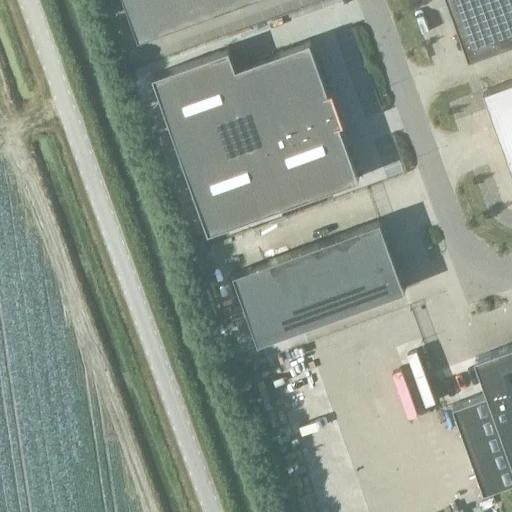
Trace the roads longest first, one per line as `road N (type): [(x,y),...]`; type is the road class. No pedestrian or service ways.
road 1 (unclassified): [(211,511),(26,0)]
road 2 (unclassified): [(371,0),(458,242),(479,267),(511,272)]
